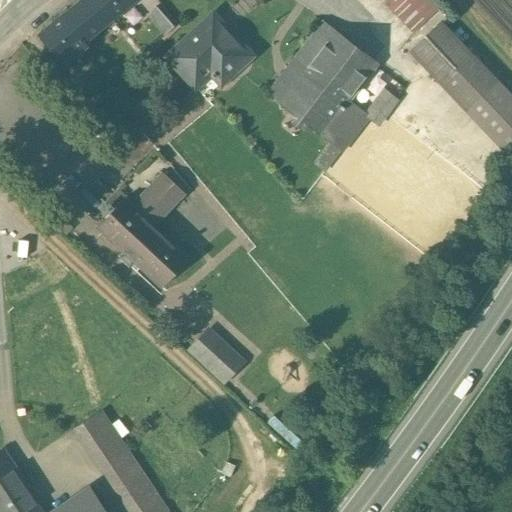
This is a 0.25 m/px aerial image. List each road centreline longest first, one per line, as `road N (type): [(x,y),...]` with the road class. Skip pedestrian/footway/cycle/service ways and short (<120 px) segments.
road 1 (track): [(222,511),(241,456),(230,410),(0,194)]
road 2 (primary): [(358,511),(511,300)]
